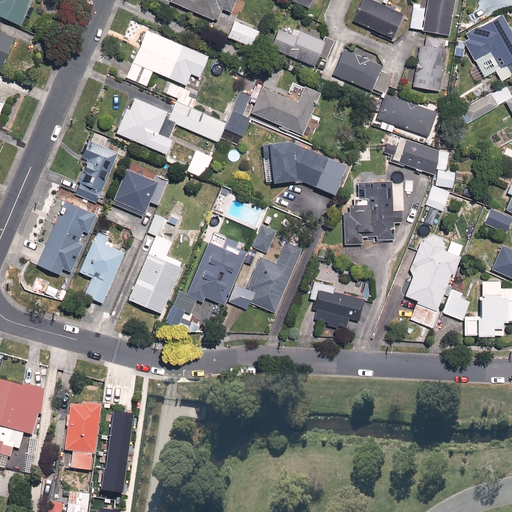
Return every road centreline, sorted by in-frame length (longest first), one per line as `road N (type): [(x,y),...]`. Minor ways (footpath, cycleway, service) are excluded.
road 1 (unclassified): [(0,313),(173,363),(256,358),(511,370)]
road 2 (residential): [(102,0),(0,239)]
